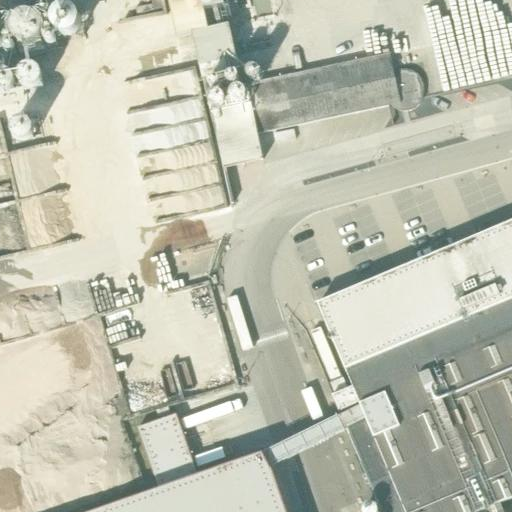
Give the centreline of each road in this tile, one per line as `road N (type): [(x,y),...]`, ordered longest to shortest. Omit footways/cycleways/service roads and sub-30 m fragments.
road 1 (unclassified): [(320,511),(252,306),(246,271),(257,235),(296,209),(511,147)]
road 2 (unknown): [(0,280),(296,209)]
